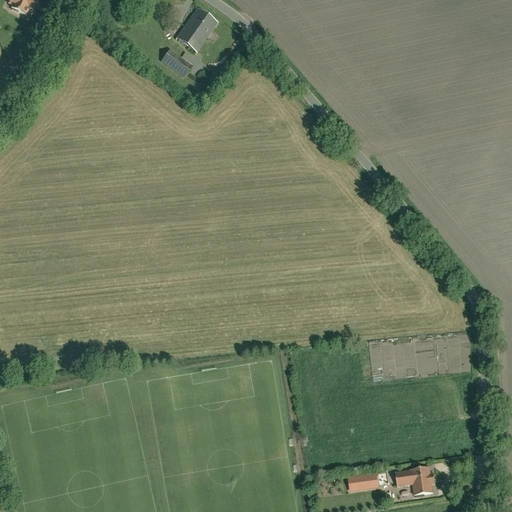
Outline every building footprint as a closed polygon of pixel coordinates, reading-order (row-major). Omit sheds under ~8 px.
[(9,0),(8,4),(12,6),(11,9),(12,9),(11,11),(18,14),(18,13),(27,17),(30,10),(32,11),(37,2),(33,0),(9,0)] [(217,24),(197,10),(176,39),(196,53),(217,24)] [(184,79),(193,67),(169,51),(160,63),(184,79)] [(462,477),(480,474),(478,466),(460,468),(462,477)] [(411,472),(409,472),(395,474),(397,488),(413,486),(414,497),(433,494),(431,485),(434,485),(433,475),(430,475),(429,468),(411,471),(411,472)] [(377,488),(378,488),(378,487),(376,478),(376,475),(375,475),(364,477),(348,479),(350,492),(366,489),(377,488)]
